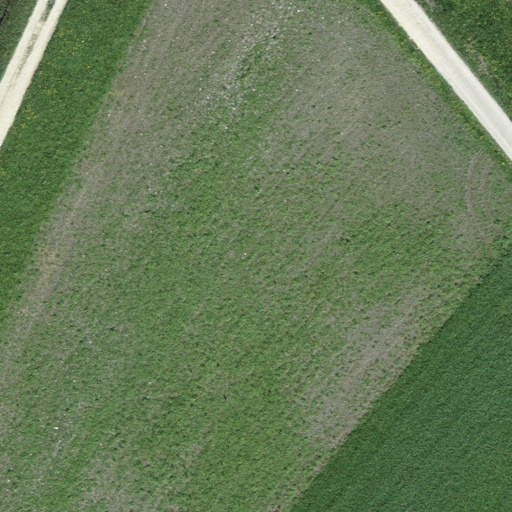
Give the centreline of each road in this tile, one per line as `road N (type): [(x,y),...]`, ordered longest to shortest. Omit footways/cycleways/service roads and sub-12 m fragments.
road 1 (track): [(511,139),(398,0)]
road 2 (track): [(0,119),(54,0)]
